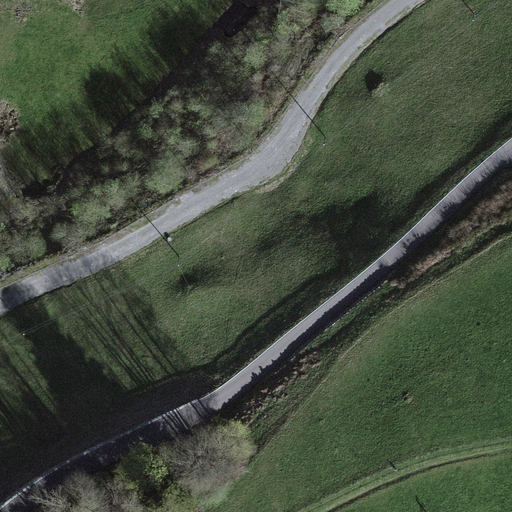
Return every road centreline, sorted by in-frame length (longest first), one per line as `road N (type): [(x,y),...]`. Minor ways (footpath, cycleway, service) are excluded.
road 1 (unclassified): [(511,152),(245,379),(66,475),(17,511)]
road 2 (track): [(0,302),(197,209),(270,158),(350,56),(413,0)]
